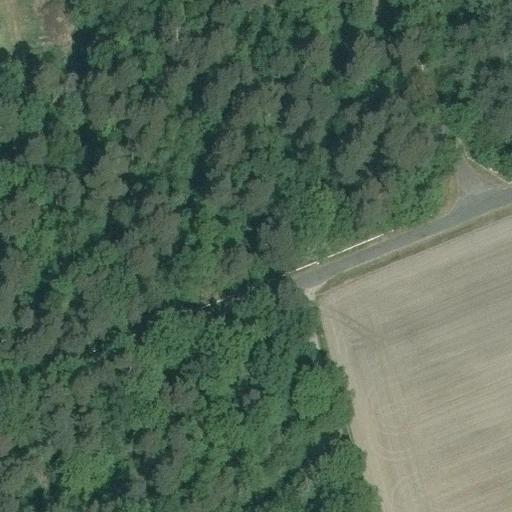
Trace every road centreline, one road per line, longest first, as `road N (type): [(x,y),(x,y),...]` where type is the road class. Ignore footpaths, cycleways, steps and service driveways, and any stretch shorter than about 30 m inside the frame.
road 1 (unclassified): [(511,186),(0,388)]
road 2 (track): [(17,0),(20,27),(0,150)]
